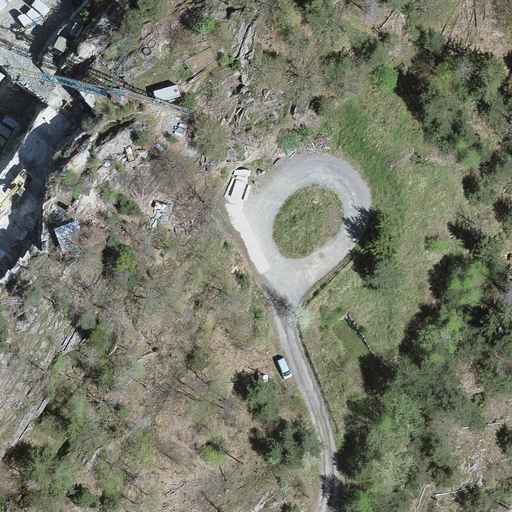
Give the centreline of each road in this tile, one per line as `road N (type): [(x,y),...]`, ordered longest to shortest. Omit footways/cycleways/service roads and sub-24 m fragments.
road 1 (track): [(330,511),(338,477),(305,373),(292,297),(362,234),(369,203),(356,172),(323,159),(281,176),(253,205),(270,292)]
road 2 (track): [(266,191),(56,55)]
road 3 (track): [(335,503),(363,464),(380,412),(373,367),(338,322)]
